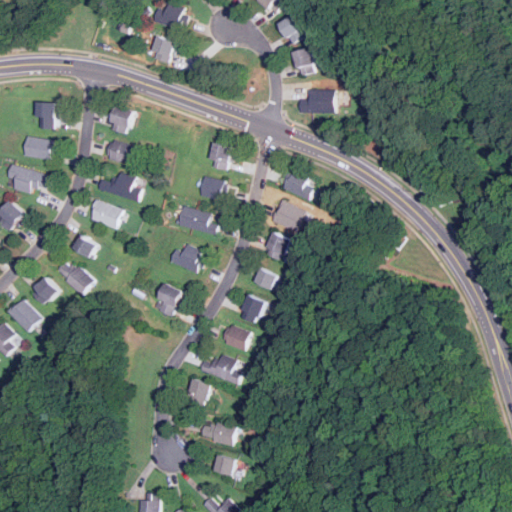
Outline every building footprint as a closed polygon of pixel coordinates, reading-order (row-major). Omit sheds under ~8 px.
[(265,0),(280,13),(291,1),(289,0),(265,0)] [(170,9),(161,6),(156,19),(185,30),(193,9),(173,1),(170,9)] [(285,21),(297,43),(314,34),(302,12),(285,21)] [(183,39),(163,34),(157,57),(177,63),(183,39)] [(303,74),(328,70),(324,47),(299,50),(303,74)] [(310,98),(304,98),(304,112),(342,112),(342,89),(310,89),(310,98)] [(43,128),(63,128),(63,100),(43,100),(43,128)] [(116,129),(135,133),(140,109),(121,105),(116,129)] [(59,139),(31,135),(28,155),(56,159),(59,139)] [(140,146),(116,138),(111,157),(134,164),(140,146)] [(241,147),(222,140),(214,164),(233,170),(241,147)] [(21,179),(18,189),(35,193),(37,185),(50,189),(54,174),(16,164),(12,177),(21,179)] [(287,188),(313,199),(321,178),(295,167),(287,188)] [(106,177),(103,189),(142,201),(149,180),(119,171),(116,180),(106,177)] [(204,195),(227,199),(231,180),(208,175),(204,195)] [(301,232),(312,212),(286,199),(275,219),(301,232)] [(127,208),(99,200),(93,219),(122,228),(127,208)] [(31,212),(18,201),(1,219),(15,231),(31,212)] [(183,226),(222,232),(223,223),(215,222),(217,212),(186,207),(183,226)] [(269,253),(287,261),(297,238),(279,230),(269,253)] [(105,243),(85,232),(77,247),(96,258),(105,243)] [(180,248),(174,260),(200,273),(210,252),(191,244),(187,251),(180,248)] [(85,294),(97,281),(73,258),(61,271),(85,294)] [(285,275),(266,265),(259,280),(278,289),(285,275)] [(65,289),(53,276),(36,293),(49,305),(65,289)] [(177,317),(189,290),(172,282),(159,309),(177,317)] [(245,315),(256,319),(258,313),(267,317),(274,300),(254,292),(245,315)] [(32,332),(46,318),(24,297),(11,311),(32,332)] [(20,334),(8,322),(1,329),(0,328),(0,346),(10,356),(20,346),(14,341),(20,334)] [(229,342),(249,350),(256,332),(236,324),(229,342)] [(242,385),(251,364),(225,353),(220,364),(209,359),(205,369),(242,385)] [(214,400),(220,384),(198,377),(192,393),(214,400)] [(243,426),(208,420),(205,438),(240,444),(243,426)] [(218,470),(242,475),(245,458),(221,453),(218,470)] [(163,511),(163,493),(144,493),(144,511),(163,511)] [(247,511),(232,496),(223,505),(215,496),(207,504),(215,511),(247,511)]
